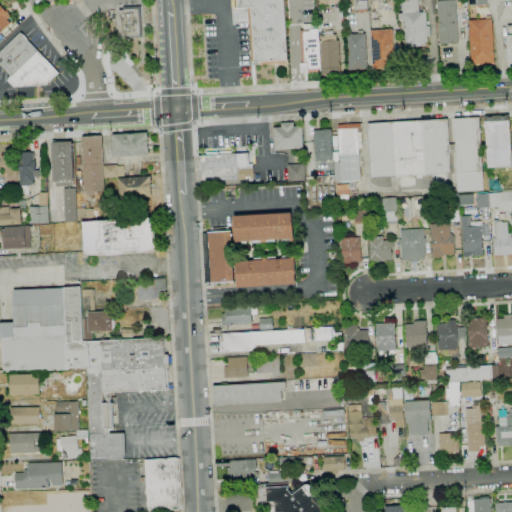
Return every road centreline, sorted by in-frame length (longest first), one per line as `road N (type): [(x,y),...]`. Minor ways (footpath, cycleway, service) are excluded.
road 1 (secondary): [(182,195),(198,511)]
road 2 (secondary): [(298,102),(511,89)]
road 3 (residential): [(511,476),(357,486)]
road 4 (residential): [(511,286),(365,294)]
